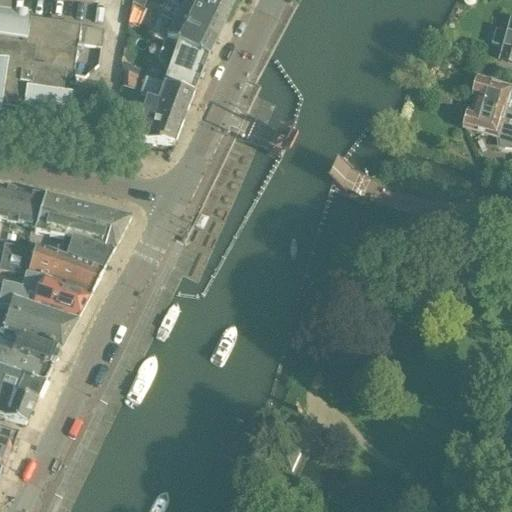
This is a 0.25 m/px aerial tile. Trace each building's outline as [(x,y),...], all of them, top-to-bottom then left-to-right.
[(148,0),(132,0),(131,5),(144,11),(148,0)] [(160,19),(173,24),(173,23),(214,44),(223,25),(182,6),(169,0),(166,0),(159,19),(160,19)] [(235,0),(169,0),(182,6),(223,25),(235,0)] [(75,47),(99,51),(102,33),(78,29),(0,17),(0,121),(63,131),(75,47)] [(173,24),(160,19),(149,41),(162,47),(163,43),(206,61),(214,44),(173,23),(173,24)] [(511,23),(509,23),(506,36),(495,33),(492,47),(502,49),(499,62),(511,65),(511,23)] [(206,61),(163,43),(162,47),(157,65),(164,67),(163,72),(167,73),(165,80),(153,77),(151,83),(163,87),(163,89),(192,98),(199,80),(206,61)] [(185,116),(192,98),(163,89),(163,87),(151,83),(122,74),(122,88),(139,95),(138,100),(144,102),(140,113),(180,127),(185,116)] [(511,90),(479,81),(474,99),(476,99),(474,108),(511,119),(511,90)] [(511,119),(474,108),(472,115),(470,114),(464,132),(498,141),(499,140),(504,141),(503,149),(511,149),(511,119)] [(136,143),(140,113),(122,110),(116,139),(132,143),(136,143)] [(173,148),(180,127),(140,113),(136,143),(173,148)] [(59,241),(69,206),(42,200),(0,190),(0,225),(32,233),(59,241)] [(92,212),(69,206),(59,241),(32,233),(27,250),(32,252),(33,252),(100,273),(128,222),(92,212)] [(31,256),(2,250),(0,258),(0,276),(22,280),(22,281),(60,288),(87,299),(100,273),(33,252),(32,252),(31,256)] [(72,326),(87,299),(60,288),(22,281),(18,293),(11,291),(0,289),(0,312),(6,313),(10,305),(72,326)] [(57,355),(72,326),(10,305),(6,313),(0,332),(0,335),(18,340),(25,343),(57,355)] [(0,355),(49,371),(57,355),(25,343),(18,340),(0,335),(0,355)] [(0,355),(0,370),(42,387),(49,371),(0,355)] [(0,393),(13,397),(27,401),(34,403),(42,387),(0,370),(0,393)] [(36,404),(34,403),(27,401),(13,397),(0,393),(0,420),(23,429),(36,404)] [(15,440),(0,435),(0,477),(2,474),(9,453),(11,454),(15,440)] [(282,449),(281,449),(275,464),(293,472),(299,457),(282,449)]
